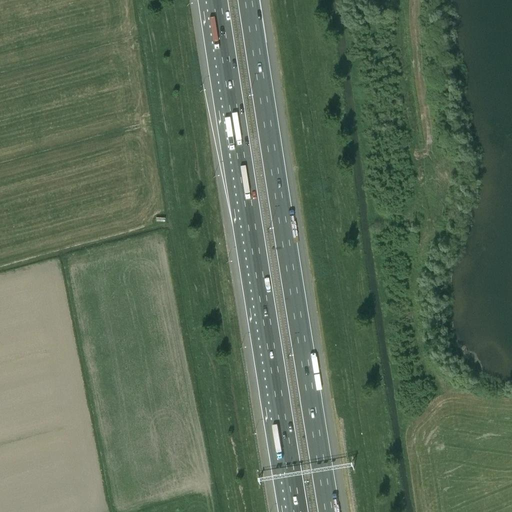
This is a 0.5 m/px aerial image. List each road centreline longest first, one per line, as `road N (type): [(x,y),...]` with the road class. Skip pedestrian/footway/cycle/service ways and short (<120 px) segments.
road 1 (motorway): [(216,0),(297,511)]
road 2 (motorway): [(329,511),(248,0)]
